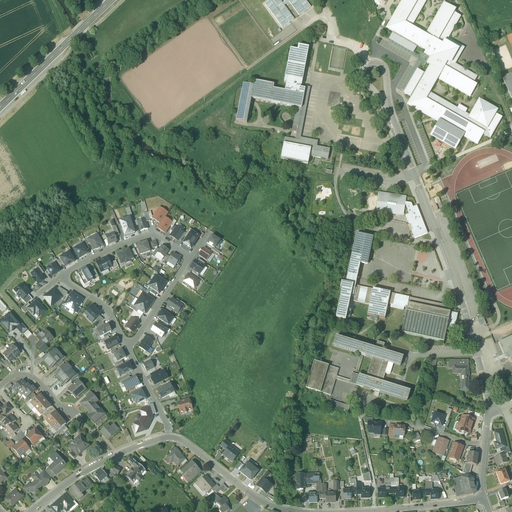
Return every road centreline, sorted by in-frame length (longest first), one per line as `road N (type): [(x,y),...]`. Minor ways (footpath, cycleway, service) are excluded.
road 1 (residential): [(467,320),(385,100)]
road 2 (residential): [(168,437),(98,462),(31,511)]
road 3 (primary): [(0,108),(112,0)]
road 4 (residential): [(299,511),(270,506),(168,437)]
road 5 (residential): [(190,258),(154,234),(62,275)]
